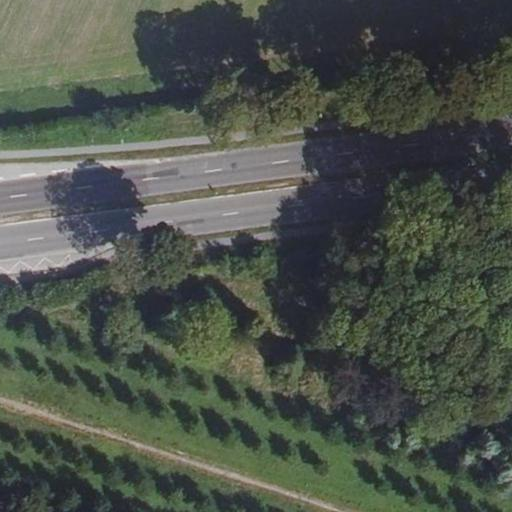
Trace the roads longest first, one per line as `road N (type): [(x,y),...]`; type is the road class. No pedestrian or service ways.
road 1 (primary): [(511,134),(0,198)]
road 2 (primary): [(0,243),(511,180)]
